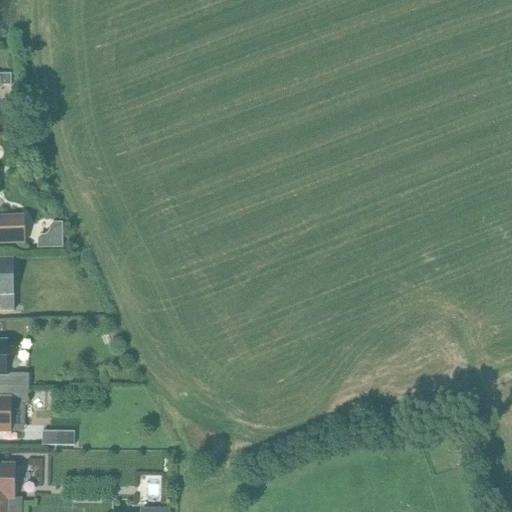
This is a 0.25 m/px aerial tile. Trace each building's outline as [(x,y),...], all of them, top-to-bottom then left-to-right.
[(12,86),(11,74),(0,74),(0,88),(2,86),(12,86)] [(0,245),(26,245),(25,215),(0,216),(0,245)] [(49,249),(64,249),(64,233),(49,233),(49,249)] [(0,313),(13,313),(11,259),(0,259),(0,313)] [(29,388),(29,375),(6,375),(6,343),(0,343),(0,387),(28,388),(29,388)] [(28,407),(28,388),(0,387),(0,432),(10,433),(10,406),(28,407)] [(14,499),(14,466),(0,466),(0,511),(6,511),(7,499),(14,499)]
